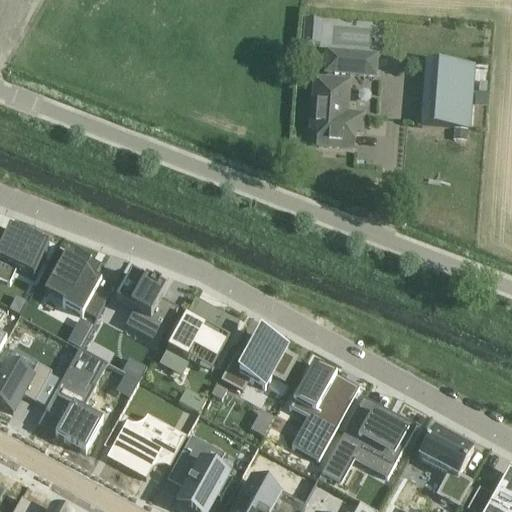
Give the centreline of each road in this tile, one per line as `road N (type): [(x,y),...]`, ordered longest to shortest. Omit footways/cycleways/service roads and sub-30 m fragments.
road 1 (residential): [(0,198),(219,279),(511,442)]
road 2 (unclassified): [(511,284),(0,89)]
road 3 (residential): [(0,445),(123,511)]
